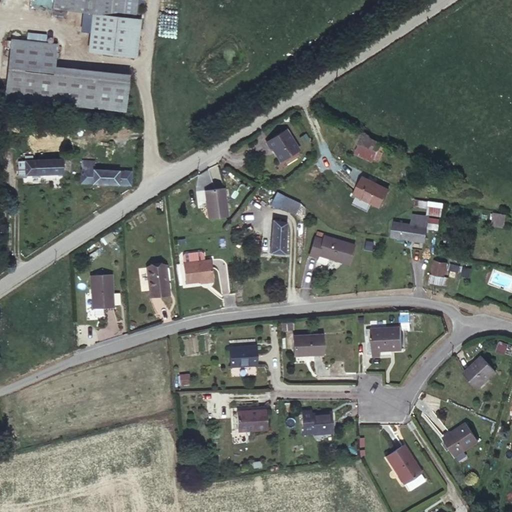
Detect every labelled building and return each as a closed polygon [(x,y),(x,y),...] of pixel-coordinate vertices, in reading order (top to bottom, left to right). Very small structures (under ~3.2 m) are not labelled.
[(135,57),(140,20),(135,20),(137,0),(53,0),(53,10),(93,15),(88,51),(135,57)] [(55,42),(11,37),(4,95),(123,109),(126,80),(52,71),(55,42)] [(298,146),(284,127),(265,141),(270,148),(271,147),(280,160),(298,146)] [(385,148),(362,138),(356,149),(380,161),(385,148)] [(22,175),(29,175),(62,174),(61,158),(28,160),(28,158),(21,158),(22,175)] [(127,185),(129,172),(114,171),(114,161),(83,159),(82,182),(127,185)] [(375,178),(386,183),(389,176),(378,171),(375,178)] [(388,190),(362,177),(355,193),(379,206),(388,190)] [(229,215),(225,187),(206,190),(210,217),(229,215)] [(296,216),(301,204),(286,198),(281,210),(296,216)] [(443,215),(445,202),(429,200),(426,212),(443,215)] [(505,228),(506,215),(493,214),(492,227),(505,228)] [(284,253),(287,219),(272,218),(269,251),(284,253)] [(392,224),(390,235),(426,242),(428,229),(416,227),(392,224)] [(344,264),(353,243),(326,231),(323,237),(315,234),(307,252),(315,256),(317,254),(344,264)] [(182,260),(183,266),(185,286),(212,283),(210,263),(204,264),(203,257),(200,255),(184,257),(182,260)] [(447,265),(435,261),(431,276),(442,279),(447,265)] [(168,293),(163,265),(145,268),(150,297),(168,293)] [(461,279),(471,280),(471,269),(462,268),(461,279)] [(111,308),(112,273),(94,272),(92,306),(111,308)] [(401,347),(401,325),(372,325),(372,354),(381,354),(381,347),(401,347)] [(323,351),(324,332),(294,331),(295,352),(321,353),(323,351)] [(256,364),(254,342),(229,343),(229,364),(256,364)] [(260,345),(260,358),(272,358),(272,345),(260,345)] [(495,368),(481,354),(464,371),(479,385),(495,368)] [(264,428),(264,410),(238,409),(237,428),(264,428)] [(330,431),(331,409),(313,409),(312,431),(330,431)] [(477,439),(467,422),(446,435),(456,451),(477,439)] [(422,466),(405,439),(388,450),(403,477),(422,466)]
